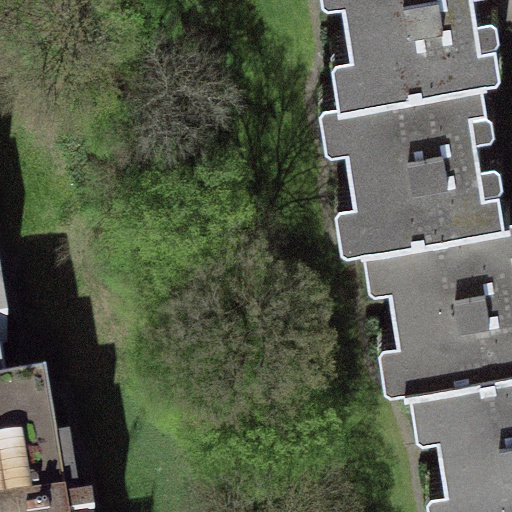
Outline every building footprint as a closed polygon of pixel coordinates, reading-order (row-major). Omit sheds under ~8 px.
[(346,0),(358,72),(338,75),(339,78),(486,54),(481,19),(496,17),(500,11),(499,3),(498,0),(346,0)] [(486,54),(339,78),(362,224),(510,200),(509,198),(490,201),(485,169),(498,166),(502,161),(501,153),(500,144),(494,140),(480,143),(476,118),(490,116),(494,110),(491,93),(486,89),(472,91),(467,60),(487,57),(486,54)] [(362,224),(362,227),(382,223),(405,367),(511,350),(511,214),(510,200),(362,224)] [(511,350),(405,367),(406,370),(430,366),(453,510),(511,500),(511,350)] [(0,511),(62,511),(44,403),(3,410),(0,410),(0,511)] [(511,511),(511,500),(453,510),(453,511),(456,511),(473,509),(473,511),(511,511)]
